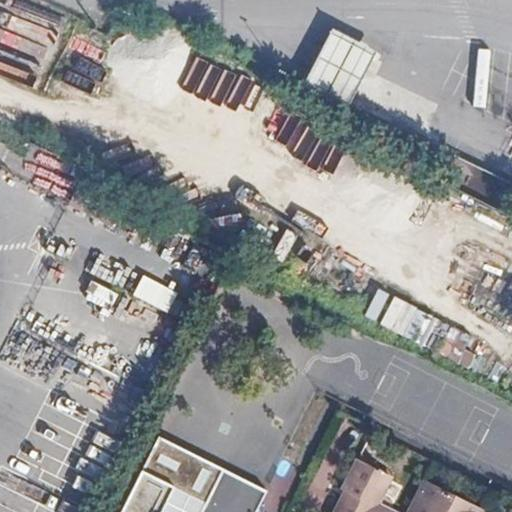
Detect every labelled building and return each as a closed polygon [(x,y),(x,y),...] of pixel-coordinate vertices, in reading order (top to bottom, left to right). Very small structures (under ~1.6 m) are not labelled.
[(340,110),(371,51),(326,27),(295,86),(340,110)] [(111,65),(120,44),(90,30),(63,86),(57,83),(48,101),(40,97),(36,106),(57,117),(61,108),(85,120),(105,77),(111,80),(115,67),(111,65)] [(480,107),(488,54),(478,52),(471,105),(480,107)] [(240,114),(255,84),(220,66),(205,96),(240,114)] [(71,152),(25,129),(20,139),(66,162),(71,152)] [(283,228),(269,257),(281,263),(295,234),(283,228)] [(313,289),(322,260),(309,256),(299,285),(313,289)] [(138,275),(129,296),(165,312),(175,292),(138,275)] [(80,299),(109,311),(116,294),(87,282),(80,299)] [(374,288),(362,316),(375,322),(388,294),(374,288)] [(460,371),(476,345),(393,294),(377,320),(460,371)] [(252,511),(265,488),(159,435),(121,511),(252,511)] [(348,492),(338,511),(389,511),(375,505),(388,477),(355,460),(341,488),(348,492)] [(422,479),(404,511),(475,511),(478,508),(422,479)] [(338,511),(348,492),(341,488),(329,511),(338,511)]
